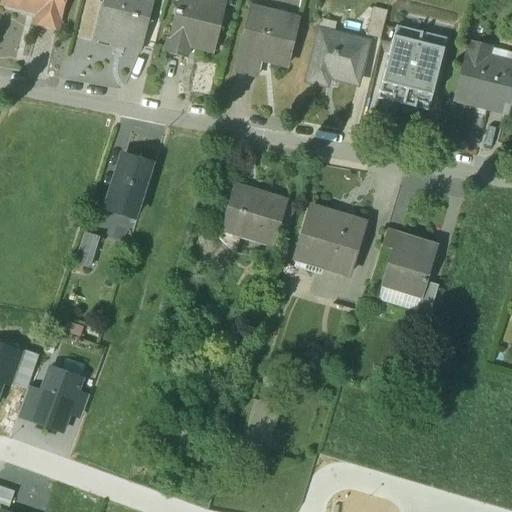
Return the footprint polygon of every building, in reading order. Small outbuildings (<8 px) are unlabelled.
[(5,0),(5,3),(41,12),(38,23),(57,28),(64,0),(5,0)] [(153,0),(104,0),(95,39),(141,51),(149,20),(153,0)] [(226,4),(209,0),(178,0),(165,54),(186,59),(189,47),(214,53),(226,4)] [(387,12),(371,8),(364,36),(380,40),(387,12)] [(297,21),(251,9),(235,72),(256,77),(260,60),(286,66),(297,21)] [(149,20),(141,51),(152,53),(160,23),(149,20)] [(445,40),(396,27),(378,97),(427,110),(445,40)] [(366,44),(320,33),(308,82),(326,86),(328,79),(356,86),(366,44)] [(488,50),(469,46),(455,102),(505,115),(511,86),(511,65),(486,59),(488,50)] [(154,166),(123,156),(108,204),(138,213),(154,166)] [(284,204),(247,193),(249,187),(234,183),(219,229),(222,230),(223,225),(273,240),(271,245),(273,246),(288,199),(286,199),(284,204)] [(391,251),(396,234),(403,209),(392,206),(380,248),(391,251)] [(333,214),(311,207),(295,259),(349,276),(357,251),(353,250),(361,226),(332,217),(333,214)] [(99,238),(81,233),(72,264),(88,269),(99,238)] [(437,246),(396,234),(391,251),(380,287),(419,299),(421,299),(426,282),(430,271),(437,246)] [(441,275),(430,271),(426,282),(438,286),(441,275)] [(429,315),(438,286),(426,282),(421,299),(419,299),(416,311),(429,315)] [(82,326),(67,320),(62,333),(77,339),(82,326)] [(0,346),(0,388),(2,382),(11,386),(12,385),(23,355),(22,355),(0,346)] [(27,390),(27,388),(39,356),(23,350),(22,355),(23,355),(12,385),(27,390)] [(81,380),(50,369),(41,394),(32,421),(62,432),(69,414),(80,417),(88,396),(77,392),(81,380)] [(32,421),(41,394),(27,388),(27,390),(18,416),(32,421)] [(0,511),(7,511),(14,492),(0,486),(0,511)]
